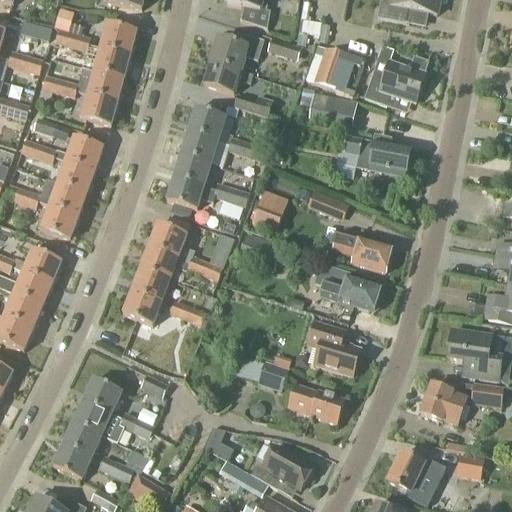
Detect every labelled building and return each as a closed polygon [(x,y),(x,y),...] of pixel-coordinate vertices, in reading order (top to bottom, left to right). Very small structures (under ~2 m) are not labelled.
[(0,0),(0,7),(14,10),(16,0),(0,0)] [(76,12),(86,13),(88,0),(85,0),(60,0),(58,31),(74,32),(76,12)] [(114,0),(113,8),(144,14),(146,0),(114,0)] [(227,0),(226,9),(245,12),(241,25),(269,34),(269,16),(265,15),(267,0),(227,0)] [(444,10),(445,0),(381,0),(377,22),(409,28),(409,27),(406,26),(408,13),(437,19),(439,9),(444,10)] [(45,46),(48,33),(23,27),(20,39),(45,46)] [(102,52),(132,60),(139,37),(109,28),(102,52)] [(329,31),(322,29),(320,41),(319,46),(326,47),(329,31)] [(55,49),(72,53),(76,39),(59,34),(55,49)] [(257,64),(263,44),(237,37),(234,47),(217,42),(210,67),(240,76),(241,74),(244,61),(257,64)] [(91,43),(76,39),(72,53),(87,58),(91,43)] [(299,52),(297,51),(271,43),(267,57),(298,67),(302,54),(298,53),(299,52)] [(353,104),(365,67),(349,61),(349,60),(326,53),(317,50),(304,87),(339,98),(339,100),(353,104)] [(375,72),(364,103),(386,111),(391,99),(411,106),(415,107),(425,78),(429,66),(413,60),(409,73),(389,66),(394,53),(383,50),(375,72)] [(125,83),(132,60),(102,52),(96,75),(125,83)] [(23,76),(28,61),(12,56),(7,72),(23,76)] [(44,66),(28,61),(23,76),(39,81),(44,66)] [(241,74),(240,76),(210,67),(204,90),(234,98),(238,84),(251,87),(253,77),(241,74)] [(119,106),(125,83),(96,75),(89,98),(119,106)] [(42,95),(58,100),(62,85),(46,80),(42,95)] [(78,89),(62,85),(58,100),(64,101),(74,104),(78,89)] [(352,112),(330,108),(331,97),(315,94),(311,118),(350,125),(352,112)] [(112,130),(119,106),(89,98),(83,121),(112,130)] [(257,105),(238,99),(233,112),(269,123),(273,106),(258,101),(257,105)] [(0,119),(11,122),(14,114),(10,113),(12,106),(0,102),(0,119)] [(31,112),(12,106),(10,113),(14,114),(11,122),(26,127),(31,112)] [(190,136),(220,145),(227,122),(197,112),(190,136)] [(53,143),(57,129),(37,123),(33,136),(53,143)] [(277,128),(262,124),(259,132),(275,136),(277,128)] [(212,168),(220,145),(190,136),(182,158),(212,168)] [(389,148),(390,143),(374,140),(373,146),(348,142),(345,159),(358,161),(356,172),(370,175),(405,182),(406,178),(410,175),(411,168),(408,165),(411,152),(389,148)] [(67,165),(96,176),(105,153),(75,142),(67,165)] [(227,157),(242,162),(247,147),(232,142),(227,157)] [(21,159),(37,164),(42,150),(26,144),(21,159)] [(262,152),(247,147),(242,162),(257,166),(262,152)] [(57,155),(42,150),(37,164),(52,170),(57,155)] [(205,191),(212,168),(182,158),(175,181),(205,191)] [(88,198),(96,176),(67,165),(59,188),(88,198)] [(175,181),(167,205),(197,214),(200,204),(211,208),(213,203),(229,208),(234,193),(217,188),(215,195),(204,192),(205,191),(175,181)] [(80,221),(88,198),(59,188),(50,210),(80,221)] [(20,209),(26,195),(10,189),(4,204),(20,209)] [(234,193),(229,208),(245,213),(250,198),(234,193)] [(309,197),(301,194),(298,203),(306,206),(309,197)] [(36,215),(41,201),(26,195),(20,209),(36,215)] [(343,227),(350,209),(314,195),(307,212),(343,227)] [(276,239),(285,214),(261,205),(251,230),(276,239)] [(72,244),(80,221),(50,210),(42,233),(72,244)] [(511,211),(505,210),(502,224),(511,225),(511,211)] [(225,228),(222,235),(232,239),(234,231),(225,228)] [(150,252),(190,268),(193,261),(195,256),(184,252),(188,240),(158,229),(150,252)] [(385,277),(393,252),(360,242),(337,236),(332,256),(339,258),(354,262),(353,268),(385,277)] [(275,277),(284,252),(246,238),(237,263),(275,277)] [(219,240),(214,254),(229,259),(234,246),(219,240)] [(511,265),(511,252),(497,249),(495,262),(511,265)] [(150,252),(141,275),(171,286),(176,273),(186,278),(188,275),(190,268),(150,252)] [(1,259),(0,261),(0,275),(10,280),(13,272),(24,277),(53,289),(63,266),(34,254),(28,268),(15,263),(14,266),(1,259)] [(208,267),(193,261),(190,268),(188,275),(203,281),(208,267)] [(511,293),(511,265),(495,262),(492,276),(509,279),(507,292),(511,293)] [(223,273),(208,267),(203,281),(218,287),(223,273)] [(373,317),(381,291),(350,281),(351,278),(320,268),(314,289),(323,292),(321,300),(339,306),(338,311),(351,315),(353,310),(373,317)] [(163,308),(171,286),(141,275),(133,297),(163,308)] [(44,311),(53,289),(24,277),(19,289),(0,280),(0,293),(14,300),(15,298),(44,311)] [(485,313),(483,323),(511,328),(511,293),(507,292),(504,305),(487,301),(485,313)] [(154,331),(163,308),(133,297),(124,320),(154,331)] [(35,333),(44,311),(15,298),(14,300),(6,320),(35,333)] [(287,303),(285,310),(300,315),(302,307),(287,303)] [(169,319),(185,326),(190,312),(175,306),(169,319)] [(185,326),(189,327),(201,332),(206,318),(190,312),(185,326)] [(0,344),(25,355),(35,333),(6,320),(0,333),(0,344)] [(352,382),(361,355),(342,349),(347,336),(316,326),(308,351),(320,355),(315,370),(352,382)] [(499,388),(502,364),(489,362),(492,342),(452,337),(448,367),(473,370),(471,384),(499,388)] [(274,365),(290,370),(292,364),(276,359),(274,365)] [(264,368),(240,360),(234,379),(258,387),(257,389),(281,397),(289,375),(264,367),(264,368)] [(289,374),(290,370),(274,365),(273,369),(289,374)] [(0,397),(3,399),(14,377),(0,369),(0,397)] [(162,405),(168,391),(147,380),(140,394),(162,405)] [(84,406),(113,420),(124,397),(94,384),(84,406)] [(501,414),(504,392),(474,388),(470,410),(501,414)] [(319,397),(295,389),(287,412),(310,419),(310,420),(336,429),(344,404),(319,396),(319,397)] [(453,399),(431,391),(421,421),(443,429),(443,428),(458,433),(468,406),(453,400),(453,399)] [(84,406),(74,428),(103,441),(117,448),(124,434),(120,432),(121,430),(123,424),(122,423),(113,420),(84,406)] [(135,439),(141,425),(125,417),(122,423),(123,424),(120,432),(135,439)] [(141,425),(135,439),(148,445),(155,431),(141,425)] [(93,463),(103,441),(74,428),(64,450),(93,463)] [(83,485),(93,463),(64,450),(54,472),(83,485)] [(251,480),(269,490),(277,495),(283,485),(300,494),(313,473),(274,451),(262,472),(257,469),(251,480)] [(121,468),(115,482),(128,489),(132,482),(137,485),(150,463),(142,458),(141,459),(133,454),(124,470),(121,468)] [(425,468),(403,457),(389,486),(412,497),(422,475),(435,482),(440,470),(427,464),(425,468)] [(480,486),(484,465),(461,460),(456,482),(480,486)] [(115,482),(121,468),(105,461),(98,474),(115,482)] [(269,490),(251,480),(235,471),(228,484),(262,504),(269,490)] [(494,492),(474,491),(473,510),(493,510),(494,492)] [(96,494),(89,506),(100,511),(117,511),(121,507),(115,503),(97,494),(96,494)] [(83,511),(62,500),(55,511),(53,511),(36,503),(31,511),(83,511)] [(282,511),(265,502),(260,511),(249,505),(245,511),(282,511)]
